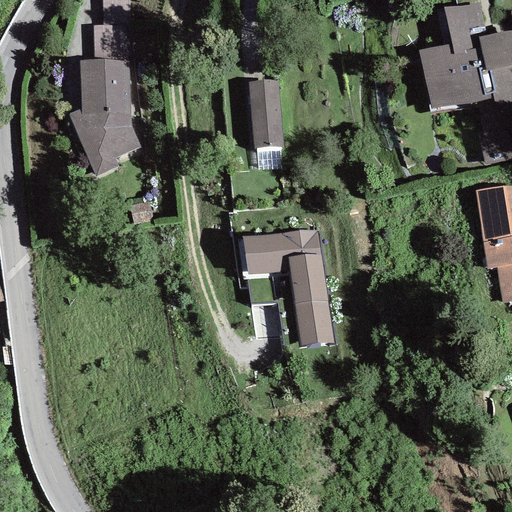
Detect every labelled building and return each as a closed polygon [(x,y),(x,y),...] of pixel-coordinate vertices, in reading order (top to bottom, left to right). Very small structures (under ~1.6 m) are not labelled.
[(478,8),(433,20),(443,58),(416,65),(430,123),(477,111),(484,138),(475,141),(484,175),(511,168),(511,156),(507,138),(511,136),(511,41),(488,47),(478,8)] [(127,70),(78,73),(81,120),(69,126),(97,183),(117,174),(113,167),(140,153),(130,134),(127,70)] [(277,93),(247,95),(254,162),(284,159),(277,93)] [(511,196),(474,203),(487,278),(496,276),(502,313),(511,311),(511,196)] [(312,242),(245,252),(254,312),(278,309),(285,356),(327,350),(312,242)]
